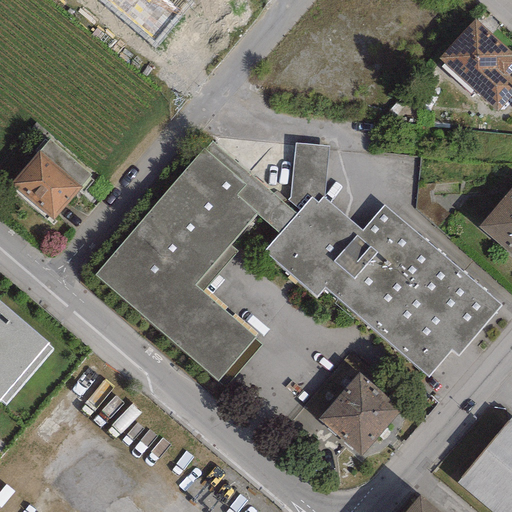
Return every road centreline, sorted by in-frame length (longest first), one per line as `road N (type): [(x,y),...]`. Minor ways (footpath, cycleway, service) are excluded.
road 1 (residential): [(53,283),(295,0)]
road 2 (unclassified): [(53,283),(315,511)]
road 3 (unclassified): [(511,350),(369,511)]
road 4 (unknown): [(114,511),(115,466),(166,381)]
